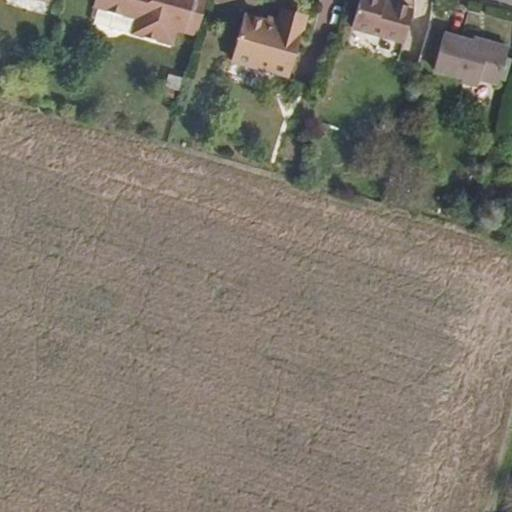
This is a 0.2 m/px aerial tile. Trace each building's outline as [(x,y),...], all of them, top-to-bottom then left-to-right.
[(13,0),(44,9),(47,0),(13,0)] [(188,36),(197,0),(97,0),(95,9),(137,21),(133,36),(174,48),(179,34),(188,36)] [(199,39),(210,0),(197,0),(188,36),(199,39)] [(406,46),(416,13),(396,8),(398,4),(384,0),(366,0),(357,32),(406,46)] [(296,85),(312,29),(288,22),(284,34),(251,24),(239,68),(296,85)] [(505,91),(511,64),(511,53),(478,45),(476,51),(449,44),(441,75),(459,80),(457,85),(487,92),(489,87),(505,91)]
